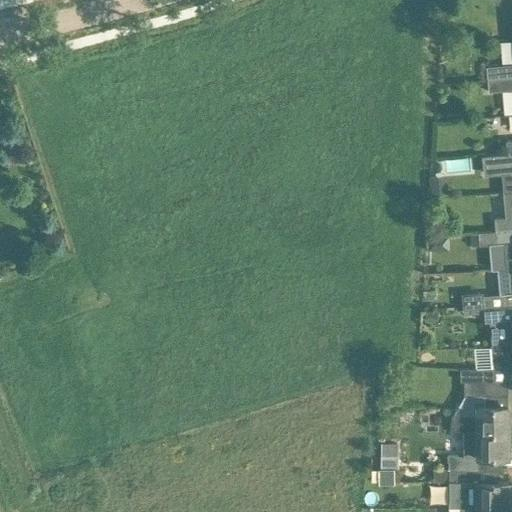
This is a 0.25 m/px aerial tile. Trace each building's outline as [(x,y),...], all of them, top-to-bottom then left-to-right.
[(511,37),(511,38),(511,47),(511,63),(486,66),(487,78),(511,75),(511,37)] [(511,75),(487,78),(488,91),(511,88),(511,75)] [(511,176),(511,152),(507,153),(482,155),(483,175),(509,172),(510,177),(511,176)] [(430,195),(443,194),(443,185),(439,181),(430,181),(429,181),(430,190),(430,195)] [(495,230),(511,228),(511,215),(494,217),(495,230)] [(511,228),(495,230),(479,231),(479,232),(470,233),(471,245),(480,244),(489,243),(504,242),(506,267),(511,267),(511,266),(511,228)] [(484,307),(507,305),(506,293),(483,295),(484,307)] [(511,317),(511,304),(507,305),(484,307),(483,307),(485,320),(511,317)] [(436,323),(438,312),(426,310),(424,321),(436,323)] [(511,343),(490,345),(492,368),(508,368),(511,367),(511,343)] [(464,368),(460,368),(460,380),(464,380),(508,380),(508,368),(492,368),(464,368)] [(463,430),(506,430),(506,416),(508,416),(508,380),(464,380),(464,395),(485,395),(485,405),(477,405),(477,414),(452,414),(450,430),(463,430)] [(506,430),(463,430),(463,456),(458,456),(458,454),(447,454),(447,460),(449,461),(449,467),(473,467),(473,468),(497,468),(497,455),(508,455),(508,444),(506,444),(506,430)] [(398,467),(398,443),(381,443),(381,447),(381,467),(395,467),(398,467)] [(473,467),(449,467),(433,467),(433,481),(473,481),(473,468),(473,467)] [(508,481),(488,481),(476,481),(476,485),(464,485),(464,506),(506,506),(506,492),(508,492),(508,481)]
